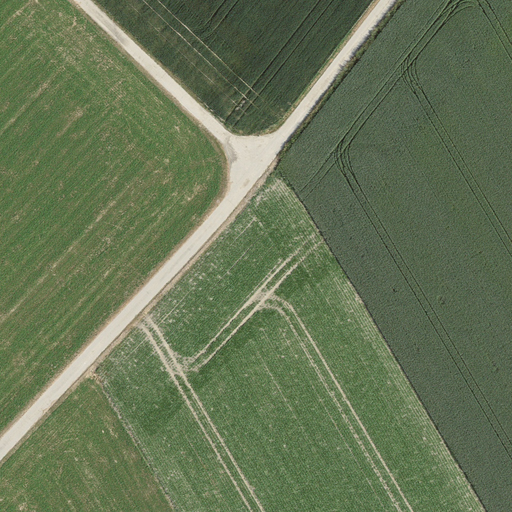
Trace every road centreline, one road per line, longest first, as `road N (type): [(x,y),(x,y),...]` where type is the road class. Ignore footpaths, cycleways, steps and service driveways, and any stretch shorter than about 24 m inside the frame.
road 1 (track): [(0,450),(228,206),(389,0)]
road 2 (track): [(257,168),(81,0)]
